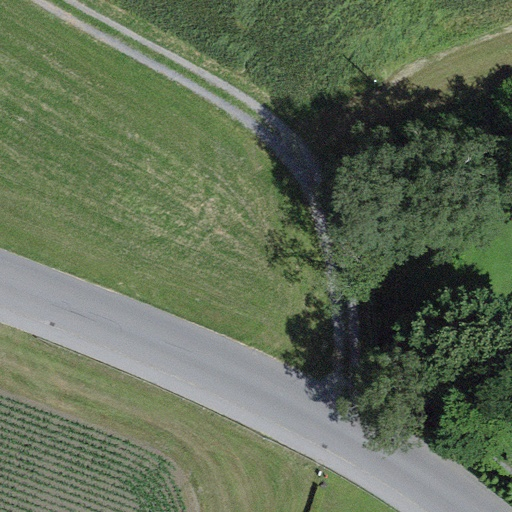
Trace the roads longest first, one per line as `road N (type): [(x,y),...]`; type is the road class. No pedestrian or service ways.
road 1 (track): [(341,426),(345,361),(328,198),(291,147),(243,108),(69,0)]
road 2 (tertiary): [(468,511),(341,426),(229,371),(0,283)]
